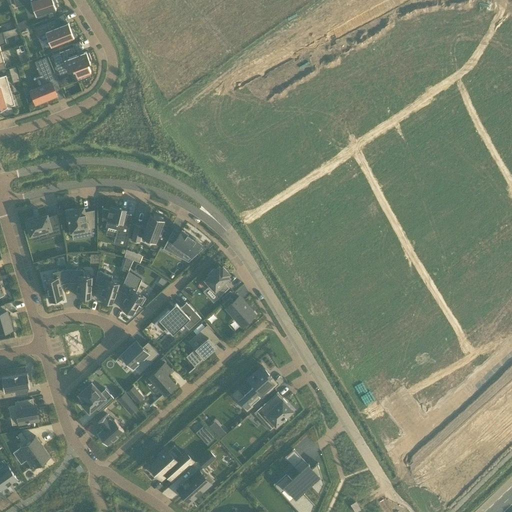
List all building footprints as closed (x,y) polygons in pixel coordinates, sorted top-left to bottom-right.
[(55,0),(13,0),(15,6),(31,2),(36,16),(37,15),(38,18),(46,15),(45,13),(56,9),(55,7),(57,6),(55,0)] [(281,19),(276,21),(281,32),(287,29),(288,33),(294,30),(295,32),(297,31),(298,33),(304,29),(303,28),(305,27),(295,9),(280,17),(281,19)] [(34,26),(38,35),(46,32),(51,46),(67,40),(68,42),(77,36),(72,28),(70,28),(68,23),(61,25),(58,27),(55,19),(58,18),(58,19),(59,19),(59,18),(55,19),(34,26)] [(75,47),(52,55),(55,64),(64,61),(68,70),(73,68),(73,70),(74,69),(78,80),(89,75),(89,77),(90,76),(89,72),(91,71),(87,63),(90,62),(90,61),(92,60),(88,52),(87,53),(86,51),(83,53),(78,55),(75,47)] [(44,85),(38,88),(32,90),(30,91),(35,104),(44,100),(43,99),(48,97),(49,98),(57,95),(55,91),(51,82),(55,80),(52,73),(45,57),(34,61),(37,68),(36,68),(37,69),(37,68),(40,76),(40,77),(42,76),(45,82),(43,83),(44,85)] [(0,109),(7,108),(7,107),(15,105),(6,75),(0,76),(0,109)] [(115,236),(114,243),(124,245),(131,215),(124,213),(125,210),(110,206),(110,209),(103,208),(103,206),(102,206),(102,220),(103,220),(103,219),(106,220),(106,227),(108,227),(117,229),(115,236)] [(92,228),(94,227),(94,212),(85,213),(84,213),(83,210),(77,211),(76,209),(75,209),(75,208),(64,210),(66,221),(69,220),(71,232),(72,231),(79,230),(81,238),(93,235),(92,228)] [(150,214),(149,215),(150,215),(145,228),(143,227),(143,226),(135,224),(131,240),(139,242),(140,236),(141,237),(156,242),(155,242),(158,235),(160,235),(163,228),(161,227),(164,220),(161,219),(162,217),(153,213),(152,215),(150,214)] [(25,220),(27,228),(28,228),(30,235),(38,233),(39,235),(47,233),(48,237),(60,233),(57,214),(56,214),(56,215),(47,218),(47,215),(40,217),(40,215),(39,216),(40,217),(35,218),(34,217),(25,220)] [(199,245),(201,243),(199,242),(199,241),(193,237),(193,238),(189,235),(190,234),(184,230),(183,231),(181,229),(180,231),(174,228),(163,248),(188,261),(202,248),(199,245)] [(205,279),(210,285),(209,285),(219,296),(229,287),(224,282),(229,277),(227,275),(229,273),(222,266),(221,268),(219,266),(215,269),(214,268),(208,273),(210,275),(205,279)] [(60,284),(69,282),(68,269),(53,272),(53,278),(44,280),(45,288),(47,287),(51,301),(52,300),(53,301),(62,299),(61,298),(63,298),(60,284)] [(68,269),(69,282),(78,282),(77,296),(79,296),(79,298),(88,298),(88,297),(90,297),(91,276),(84,275),(83,270),(68,269)] [(118,283),(111,280),(112,274),(97,270),(95,283),(104,286),(100,299),(101,299),(101,301),(110,303),(110,302),(112,303),(118,283)] [(144,297),(136,292),(138,286),(125,278),(120,290),(128,295),(120,307),(122,308),(121,309),(129,314),(130,313),(131,314),(138,302),(140,303),(144,297)] [(362,295),(356,298),(367,315),(373,312),(362,295)] [(239,296),(233,301),(230,297),(222,303),(236,318),(237,317),(243,323),(254,313),(239,296)] [(163,330),(166,327),(172,334),(177,329),(183,323),(189,329),(201,318),(186,302),(180,307),(176,303),(172,307),(173,308),(170,311),(169,310),(155,323),(163,330)] [(15,328),(11,316),(8,317),(4,304),(0,304),(0,332),(0,333),(15,328)] [(202,342),(187,355),(197,365),(213,351),(212,351),(217,346),(215,344),(220,340),(207,325),(195,335),(202,342)] [(136,341),(120,355),(132,368),(144,357),(149,362),(158,353),(148,342),(142,347),(136,341)] [(149,376),(164,394),(176,384),(167,374),(171,370),(165,362),(160,366),(149,376)] [(237,388),(231,394),(247,412),(253,406),(251,404),(259,397),(261,399),(278,384),(262,366),(254,373),(253,373),(251,375),(251,376),(248,379),(254,386),(244,395),(237,388)] [(368,379),(355,387),(358,392),(357,392),(360,398),(361,399),(362,398),(365,404),(379,396),(373,385),(378,382),(371,370),(364,373),(368,379)] [(3,387),(0,387),(0,398),(16,396),(15,389),(30,387),(27,373),(1,377),(3,387)] [(133,386),(127,391),(138,402),(143,397),(133,386)] [(94,407),(98,412),(113,398),(105,388),(101,392),(95,387),(88,393),(84,389),(79,394),(84,400),(81,403),(89,411),(94,407)] [(125,392),(117,399),(121,403),(129,397),(125,392)] [(277,392),(254,413),(263,423),(270,431),(286,417),(285,416),(292,410),(286,403),(287,402),(277,392)] [(17,414),(19,423),(39,420),(39,419),(38,419),(36,406),(31,406),(29,399),(32,399),(32,398),(15,401),(15,404),(8,406),(10,415),(17,414)] [(114,419),(113,420),(107,414),(98,422),(104,429),(97,434),(107,444),(112,440),(114,441),(118,437),(117,436),(123,430),(114,419)] [(199,433),(210,446),(227,431),(216,418),(199,433)] [(21,446),(20,447),(21,448),(28,459),(26,460),(31,466),(33,465),(34,467),(34,468),(35,467),(34,466),(49,456),(50,457),(50,456),(36,437),(36,436),(35,436),(36,437),(21,447),(21,446)] [(185,452),(176,460),(166,448),(158,455),(160,456),(149,466),(161,480),(166,475),(171,481),(193,461),(185,452)] [(215,457),(210,451),(199,461),(204,467),(215,457)] [(310,511),(314,504),(302,491),(310,485),(318,494),(323,483),(318,464),(318,463),(312,468),(308,465),(310,463),(309,463),(303,457),(293,467),(299,472),(291,479),(286,473),(277,482),(283,488),(285,486),(295,497),(290,501),(300,511),(310,511)] [(7,465),(8,464),(7,464),(0,469),(0,488),(1,490),(0,491),(1,491),(18,479),(17,479),(7,465)] [(202,474),(198,470),(177,489),(189,503),(197,496),(198,496),(197,496),(202,492),(203,491),(202,491),(209,485),(209,484),(203,478),(204,477),(202,474)] [(56,484),(63,503),(88,493),(86,488),(68,495),(62,481),(56,484)] [(233,501),(242,511),(254,501),(244,491),(233,501)] [(350,505),(354,511),(356,511),(360,510),(355,501),(350,505)]
